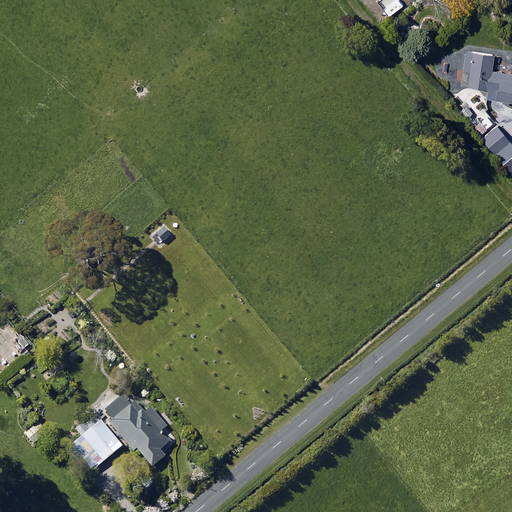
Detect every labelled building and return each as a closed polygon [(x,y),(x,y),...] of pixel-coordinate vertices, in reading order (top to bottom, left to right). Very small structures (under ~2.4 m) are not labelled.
[(490,90),(490,92),(498,93),(496,100),(503,101),(502,103),(511,104),(511,77),(494,75),(497,54),(468,50),(461,85),(490,90)] [(511,156),(511,142),(496,123),(481,135),(504,163),(511,156)] [(144,415),(135,405),(112,424),(130,445),(136,452),(138,450),(154,469),(159,465),(166,459),(161,452),(170,444),(161,433),(167,428),(151,409),(144,415)] [(123,448),(98,415),(77,430),(83,439),(68,451),(87,476),(123,448)] [(38,424),(26,435),(36,445),(48,434),(38,424)]
